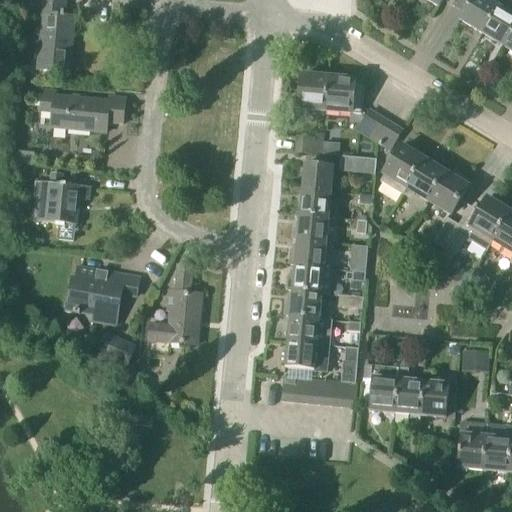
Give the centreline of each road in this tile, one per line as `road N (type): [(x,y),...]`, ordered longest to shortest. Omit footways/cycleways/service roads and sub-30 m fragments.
road 1 (residential): [(245,248),(159,223),(141,200),(168,11),(267,21)]
road 2 (residential): [(511,142),(323,26),(267,21)]
road 3 (residential): [(219,511),(245,248)]
road 4 (residential): [(245,248),(267,21)]
